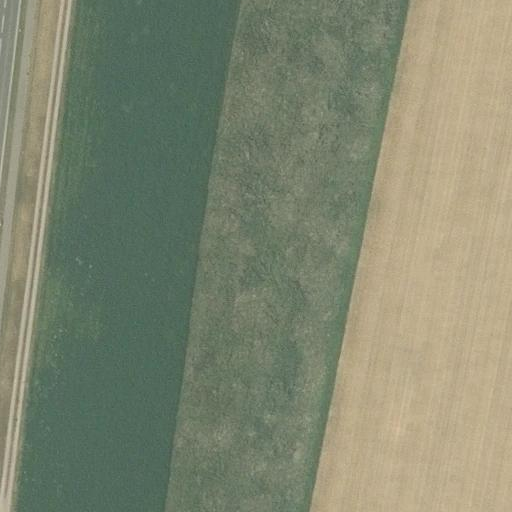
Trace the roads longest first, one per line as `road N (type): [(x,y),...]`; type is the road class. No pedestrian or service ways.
road 1 (track): [(15,511),(80,0)]
road 2 (secondary): [(0,122),(16,0)]
